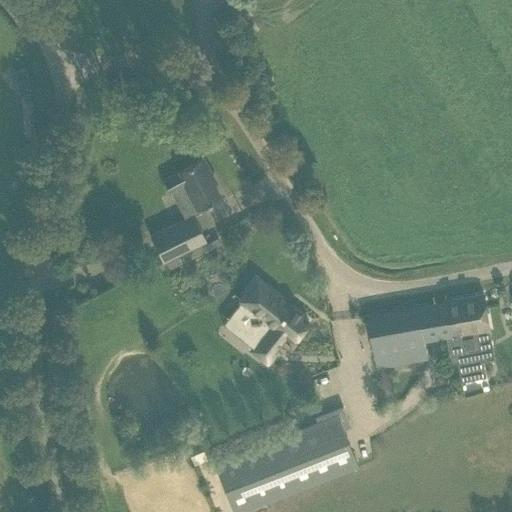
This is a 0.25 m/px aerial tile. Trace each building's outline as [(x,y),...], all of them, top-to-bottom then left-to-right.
[(32,91),(23,91),(26,135),(35,135),(32,91)] [(163,179),(171,193),(186,184),(198,207),(219,196),(208,176),(211,174),(202,157),(163,179)] [(184,219),(149,235),(162,261),(205,240),(193,214),(184,219)] [(305,317),(253,275),(237,296),(253,309),(236,330),(252,342),(248,347),(264,359),(284,334),(289,338),(305,317)] [(482,360),(477,331),(490,328),(487,313),(483,293),(450,299),(456,335),(447,336),(450,356),(457,354),(461,381),(486,376),(483,360),(482,360)] [(427,340),(447,336),(456,335),(450,299),(368,314),(377,366),(429,357),(427,340)] [(214,462),(233,511),(236,511),(356,465),(336,414),(214,462)]
